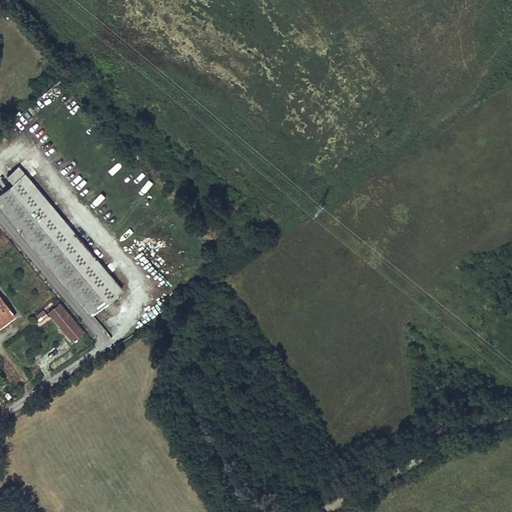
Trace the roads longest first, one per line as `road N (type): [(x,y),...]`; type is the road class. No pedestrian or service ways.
road 1 (track): [(511,408),(465,424),(324,511)]
road 2 (residential): [(0,409),(104,338)]
